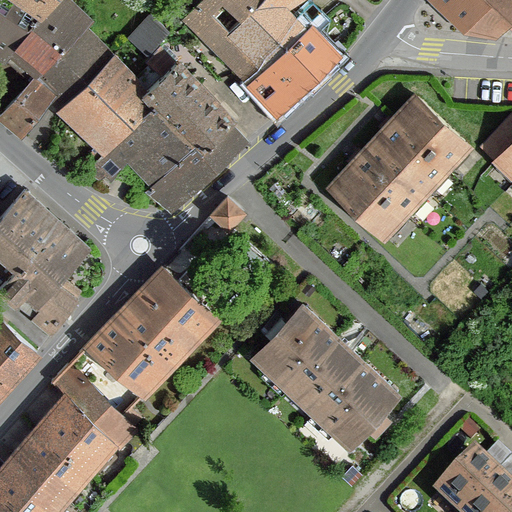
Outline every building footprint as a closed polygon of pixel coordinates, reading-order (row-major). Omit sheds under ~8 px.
[(14,0),(7,11),(0,6),(0,57),(8,62),(13,55),(31,26),(19,18),(27,7),(17,0),(14,0)] [(96,20),(76,0),(56,0),(44,15),(31,26),(13,55),(38,74),(39,76),(90,26),(96,20)] [(22,0),(44,15),(56,0),(22,0)] [(188,18),(251,82),(311,28),(290,8),(300,0),(204,0),(199,6),(188,18)] [(511,0),(431,0),(462,29),(493,34),(506,20),(511,25),(511,0)] [(126,39),(165,74),(179,61),(162,46),(179,29),(156,6),(126,39)] [(311,28),(251,82),(280,115),(342,55),(314,24),(311,28)] [(117,53),(90,26),(39,76),(59,93),(53,100),(61,108),(117,53)] [(117,53),(61,108),(107,152),(147,113),(146,112),(154,103),(143,94),(150,87),(117,53)] [(238,119),(182,59),(179,61),(165,74),(150,87),(143,94),(154,103),(196,143),(204,151),(235,121),(238,119)] [(25,132),(53,100),(59,93),(39,76),(38,74),(2,113),(25,132)] [(419,94),(334,185),(388,237),(474,145),(419,94)] [(147,113),(107,152),(93,173),(104,181),(109,175),(114,180),(130,158),(154,184),(196,143),(154,103),(146,112),(147,113)] [(498,159),(511,144),(511,115),(484,145),(498,159)] [(235,121),(204,151),(219,168),(252,139),(235,121)] [(172,210),(219,168),(204,151),(196,143),(154,184),(149,190),(172,210)] [(511,144),(498,159),(511,171),(511,144)] [(0,252),(19,269),(61,221),(26,189),(0,219),(0,252)] [(232,200),(216,216),(231,231),(247,215),(232,200)] [(60,273),(86,244),(61,221),(19,269),(1,289),(19,304),(28,293),(37,301),(30,312),(54,332),(78,299),(67,291),(72,283),(60,273)] [(164,267),(115,316),(172,365),(219,317),(164,267)] [(403,384),(306,294),(258,345),(354,436),(403,384)] [(0,390),(38,348),(1,316),(0,316),(0,390)] [(172,365),(115,316),(87,345),(145,393),(172,365)] [(71,364),(54,383),(65,393),(116,438),(119,441),(136,421),(71,364)] [(65,393),(0,466),(0,511),(50,511),(116,438),(65,393)] [(511,511),(511,485),(478,452),(440,492),(460,511),(511,511)]
